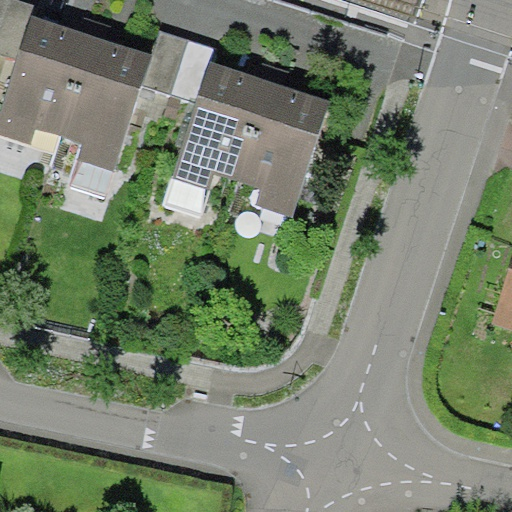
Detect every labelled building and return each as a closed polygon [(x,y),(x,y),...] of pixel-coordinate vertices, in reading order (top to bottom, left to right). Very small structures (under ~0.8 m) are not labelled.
[(37,5),(17,0),(0,0),(0,54),(20,61),(37,5)] [(75,33),(37,21),(2,129),(38,141),(42,128),(83,142),(80,151),(119,163),(153,58),(119,47),(75,33)] [(218,51),(166,32),(156,63),(148,88),(197,104),(218,51)] [(253,82),(217,70),(181,179),(218,190),(222,178),(263,191),(260,200),(298,212),(332,107),(296,95),(253,82)] [(511,261),(502,292),(485,286),(478,309),(495,315),(491,326),(511,332),(511,261)]
